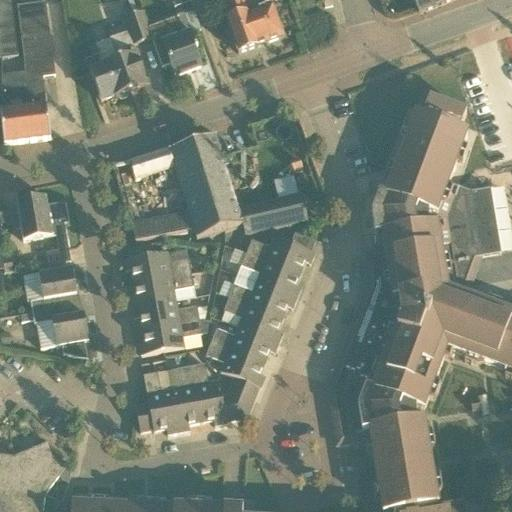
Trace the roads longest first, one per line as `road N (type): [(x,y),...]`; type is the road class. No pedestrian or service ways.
road 1 (residential): [(105,408),(95,461),(106,471),(248,448),(263,436),(350,214),(304,77)]
road 2 (residential): [(74,157),(113,363),(105,408)]
road 3 (residential): [(74,157),(304,77)]
road 4 (residential): [(360,56),(511,4)]
